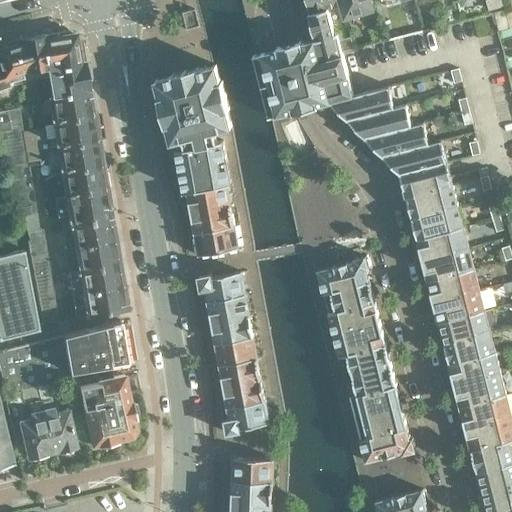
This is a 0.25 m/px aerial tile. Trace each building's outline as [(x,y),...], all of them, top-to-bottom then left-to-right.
[(349,33),(339,0),(306,0),(310,11),(328,6),(329,9),(333,8),(345,51),(350,49),(345,34),(349,33)] [(342,0),(347,17),(355,14),(373,9),(370,0),(342,0)] [(494,0),(489,2),(492,11),(505,8),(502,0),(494,0)] [(277,48),(262,52),(277,114),(293,110),(294,112),(309,108),(319,106),(318,104),(354,95),(350,81),(338,33),(335,34),(328,8),(309,13),(315,39),(303,42),(302,40),(292,43),(277,47),(277,48)] [(181,12),(185,28),(197,25),(194,9),(181,12)] [(510,28),(505,9),(493,12),(498,31),(510,28)] [(62,66),(85,62),(82,43),(77,44),(76,35),(73,33),(64,34),(63,30),(41,35),(48,74),(63,71),(62,66)] [(24,81),(48,74),(41,35),(32,37),(11,39),(24,81)] [(0,87),(24,81),(11,39),(0,42),(0,87)] [(230,122),(214,59),(195,64),(194,62),(168,69),(169,71),(152,75),(156,92),(154,92),(161,121),(163,121),(167,137),(177,135),(179,143),(173,144),(181,187),(184,186),(223,179),(227,178),(219,135),(213,136),(211,126),(230,122)] [(90,89),(85,62),(62,66),(63,71),(48,74),(51,95),(90,89)] [(460,69),(452,71),(455,83),(463,81),(460,69)] [(348,119),(395,106),(390,85),(354,95),(331,101),(348,119)] [(7,167),(27,162),(51,121),(94,114),(90,89),(51,95),(47,99),(40,104),(45,128),(34,129),(25,149),(2,153),(7,167)] [(466,98),(459,100),(462,112),(470,110),(466,98)] [(366,137),(412,124),(407,103),(395,106),(348,119),(366,137)] [(8,118),(20,116),(18,108),(7,110),(8,118)] [(0,110),(0,131),(10,130),(8,118),(7,110),(0,110)] [(473,123),(470,110),(462,112),(465,125),(473,123)] [(30,177),(38,166),(55,146),(55,145),(98,138),(94,114),(51,121),(27,162),(7,167),(10,178),(29,174),(30,177)] [(0,141),(23,137),(22,131),(20,116),(8,118),(10,130),(0,131),(0,141)] [(383,154),(430,142),(424,121),(412,124),(366,137),(383,154)] [(0,144),(2,153),(25,149),(34,129),(22,131),(23,137),(0,141),(0,144)] [(59,170),(102,163),(98,138),(55,145),(55,146),(38,166),(41,182),(59,170)] [(401,172),(447,161),(442,139),(430,142),(383,154),(401,172)] [(478,141),(470,142),(473,155),(481,153),(478,141)] [(407,196),(453,184),(447,161),(401,172),(407,196)] [(63,195),(107,188),(102,163),(59,170),(41,182),(44,202),(64,199),(63,195)] [(31,188),(30,177),(29,174),(10,178),(14,191),(31,188)] [(481,178),(484,191),(492,189),(488,176),(481,178)] [(188,207),(227,200),(223,179),(184,186),(188,207)] [(412,217),(458,205),(453,184),(407,196),(412,217)] [(18,205),(34,202),(31,188),(14,191),(18,205)] [(63,195),(64,199),(68,224),(70,224),(111,217),(107,188),(63,195)] [(192,229),(231,221),(227,200),(188,207),(192,229)] [(26,231),(38,229),(34,202),(18,205),(26,231)] [(417,238),(464,226),(458,205),(412,217),(417,238)] [(493,219),(501,217),(497,205),(489,207),(493,219)] [(115,240),(111,217),(70,224),(74,247),(115,240)] [(501,217),(493,219),(497,232),(505,230),(501,217)] [(231,221),(192,229),(196,250),(235,243),(231,221)] [(423,259),(469,247),(464,226),(417,238),(423,259)] [(26,238),(28,251),(29,254),(45,251),(41,228),(38,229),(26,231),(28,238),(26,238)] [(0,336),(37,328),(22,252),(28,251),(26,238),(0,246),(0,336)] [(74,247),(63,249),(67,272),(119,263),(115,240),(74,247)] [(502,248),(506,261),(511,258),(511,252),(510,246),(502,248)] [(428,280),(474,268),(469,247),(423,259),(428,280)] [(33,277),(49,274),(45,251),(29,254),(33,277)] [(318,270),(323,290),(369,278),(367,269),(369,268),(366,256),(353,259),(354,261),(318,270)] [(119,263),(78,270),(81,292),(123,285),(119,263)] [(433,301),(480,289),(474,268),(428,280),(433,301)] [(252,292),(249,278),(243,279),(242,271),(212,276),(211,274),(200,277),(204,301),(252,292)] [(38,299),(53,297),(49,274),(33,277),(38,299)] [(323,290),(328,311),(375,300),(369,278),(323,290)] [(127,308),(123,285),(81,292),(85,315),(127,308)] [(439,322),(485,310),(480,289),(433,301),(439,322)] [(208,322),(256,313),(252,292),(204,301),(208,322)] [(53,297),(38,299),(42,322),(56,320),(53,297)] [(334,333),(380,321),(375,300),(328,311),(334,333)] [(498,329),(493,308),(485,310),(439,322),(444,342),(498,329)] [(212,344),(260,335),(256,313),(208,322),(212,344)] [(21,388),(35,386),(47,384),(96,378),(109,376),(107,364),(126,361),(119,320),(110,321),(0,349),(0,378),(2,389),(20,386),(21,388)] [(334,333),(339,354),(386,342),(380,321),(334,333)] [(498,329),(444,342),(449,363),(496,351),(497,351),(494,341),(501,340),(498,329)] [(216,365),(264,357),(260,335),(212,344),(216,365)] [(339,354),(345,375),(391,363),(386,342),(339,354)] [(455,384),(501,373),(496,351),(449,363),(455,384)] [(220,387),(268,378),(264,357),(216,365),(220,387)] [(345,375),(350,397),(397,385),(391,363),(345,375)] [(460,405),(507,393),(501,373),(455,384),(460,405)] [(121,374),(109,376),(96,378),(97,384),(75,389),(77,396),(89,446),(95,444),(96,445),(101,448),(111,446),(114,441),(114,439),(129,436),(134,429),(132,420),(135,419),(138,413),(136,404),(130,400),(127,401),(121,374)] [(224,409),(272,400),(268,378),(220,387),(224,409)] [(49,396),(47,388),(47,385),(47,384),(35,386),(50,450),(58,448),(63,451),(63,452),(71,450),(72,445),(75,444),(67,409),(53,412),(49,396)] [(350,397),(355,417),(402,406),(397,385),(350,397)] [(50,450),(35,386),(21,388),(24,404),(27,403),(31,418),(18,421),(21,432),(14,434),(16,442),(23,440),(26,455),(28,455),(33,459),(40,457),(40,456),(41,452),(50,450)] [(466,427),(511,415),(511,414),(507,393),(460,405),(466,427)] [(272,400),(224,409),(228,432),(240,430),(240,428),(270,422),(268,414),(274,413),(272,400)] [(355,417),(361,438),(407,426),(402,406),(355,417)] [(0,465),(12,462),(0,410),(0,465)] [(471,450),(511,439),(511,415),(466,427),(471,450)] [(407,426),(361,438),(366,461),(403,451),(403,453),(416,450),(413,438),(410,439),(407,426)] [(477,472),(511,462),(511,439),(471,450),(477,472)] [(233,478),(273,479),(274,458),(234,456),(233,478)] [(483,494),(511,486),(511,462),(477,472),(483,494)] [(232,499),(272,501),(273,479),(233,478),(232,499)] [(511,486),(483,494),(487,511),(501,511),(508,510),(511,509),(511,486)] [(377,500),(379,511),(414,511),(428,509),(423,488),(377,500)] [(271,511),(272,501),(232,499),(231,511),(271,511)]
